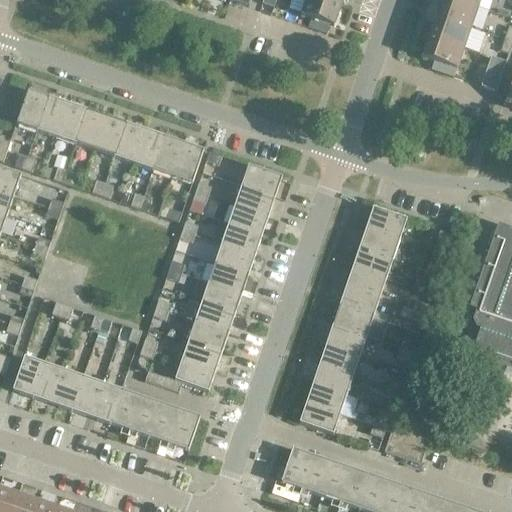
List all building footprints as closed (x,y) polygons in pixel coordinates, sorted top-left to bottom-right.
[(250,0),(227,0),(227,1),(248,8),(250,0)] [(276,0),(263,0),(262,5),(273,9),(276,0)] [(340,7),(320,0),(305,0),(300,16),(333,28),(340,7)] [(477,9),(451,0),(441,0),(436,17),(470,29),(477,9)] [(479,0),(451,0),(477,9),(479,0)] [(470,29),(436,17),(429,38),(463,49),(470,29)] [(463,49),(429,38),(421,59),(455,71),(463,49)] [(511,44),(511,43),(504,41),(500,53),(508,56),(511,44)] [(489,60),(480,88),(495,93),(505,66),(489,60)] [(511,81),(503,106),(511,109),(511,81)] [(47,99),(27,92),(16,126),(36,133),(47,99)] [(67,106),(47,99),(36,133),(55,140),(67,106)] [(86,113),(67,106),(55,140),(74,146),(86,113)] [(105,119),(86,113),(74,146),(94,153),(105,119)] [(125,126),(105,119),(94,153),(113,159),(125,126)] [(144,132),(125,126),(113,159),(132,166),(144,132)] [(163,139),(144,132),(132,166),(152,173),(163,139)] [(0,137),(0,164),(2,165),(11,141),(0,137)] [(182,146),(163,139),(152,173),(171,179),(182,146)] [(417,140),(411,158),(422,162),(428,144),(417,140)] [(203,152),(182,146),(171,179),(191,186),(203,152)] [(221,159),(208,154),(205,164),(218,168),(221,159)] [(18,156),(14,169),(23,172),(27,159),(18,156)] [(56,156),(52,168),(57,170),(62,171),(65,159),(56,156)] [(35,162),(27,159),(23,172),(31,175),(35,162)] [(281,179),(247,168),(240,188),(274,200),(281,179)] [(20,177),(0,170),(0,193),(13,198),(20,177)] [(57,170),(53,182),(61,185),(65,172),(62,171),(57,170)] [(74,175),(65,172),(61,185),(70,188),(74,175)] [(95,183),(91,195),(100,198),(104,186),(95,183)] [(210,190),(198,185),(195,194),(207,198),(210,190)] [(113,189),(104,186),(100,198),(108,201),(113,189)] [(274,200),(240,188),(234,207),(267,219),(274,200)] [(13,198),(0,193),(0,214),(6,217),(13,198)] [(207,198),(195,194),(192,202),(204,207),(207,198)] [(134,196),(130,208),(138,211),(143,199),(134,196)] [(151,202),(143,199),(138,211),(147,214),(151,202)] [(51,201),(48,209),(60,214),(63,205),(51,201)] [(267,219),(234,207),(227,227),(261,238),(267,219)] [(60,214),(48,209),(45,218),(57,222),(60,214)] [(372,210),(370,217),(365,231),(399,242),(406,222),(372,210)] [(169,211),(165,221),(178,225),(181,216),(169,211)] [(197,228),(185,224),(182,233),(194,237),(197,228)] [(511,229),(497,225),(496,230),(491,232),(487,244),(489,249),(487,257),(482,259),(478,271),(480,276),(477,284),(473,287),(469,299),(471,303),(469,308),(476,310),(472,321),(475,328),(480,329),(470,356),(475,358),(477,362),(489,367),(494,364),(502,367),(505,372),(511,374),(511,229)] [(261,238),(227,227),(221,246),(254,257),(261,238)] [(399,242),(365,231),(358,250),(392,261),(399,242)] [(194,237),(182,233),(179,241),(191,245),(194,237)] [(451,237),(439,233),(436,242),(448,247),(451,237)] [(38,240),(35,248),(47,252),(50,244),(38,240)] [(254,257),(221,246),(214,266),(248,277),(254,257)] [(47,252),(35,248),(32,257),(44,261),(47,252)] [(392,261),(358,250),(352,269),(386,281),(392,261)] [(184,267),(171,263),(168,272),(181,276),(184,267)] [(428,264),(425,273),(438,277),(441,268),(428,264)] [(248,277),(214,266),(207,285),(241,297),(248,277)] [(386,281),(352,269),(345,288),(379,300),(386,281)] [(181,276),(168,272),(165,280),(178,285),(181,276)] [(438,277),(425,273),(422,281),(435,285),(438,277)] [(24,278),(21,287),(34,291),(37,283),(24,278)] [(241,297),(207,285),(201,305),(234,316),(241,297)] [(34,291),(21,287),(19,296),(31,300),(34,291)] [(379,300),(345,288),(339,308),(372,320),(379,300)] [(170,306),(158,302),(155,310),(168,315),(170,306)] [(415,303),(412,311),(424,315),(427,307),(415,303)] [(64,307),(55,304),(51,317),(60,320),(64,307)] [(234,316),(201,305),(194,324),(228,335),(234,316)] [(72,310),(64,307),(60,320),(68,323),(72,310)] [(372,320),(339,308),(332,328),(366,339),(372,320)] [(168,315),(155,310),(152,319),(165,323),(168,315)] [(424,315),(412,311),(409,320),(422,324),(424,315)] [(24,322),(11,317),(8,326),(21,330),(24,322)] [(103,320),(94,318),(90,330),(98,333),(103,320)] [(111,323),(103,320),(98,333),(107,336),(111,323)] [(228,335),(194,324),(188,343),(221,355),(228,335)] [(21,330),(8,326),(5,334),(18,339),(21,330)] [(366,339),(332,328),(325,347),(359,359),(366,339)] [(141,333),(132,330),(127,343),(137,346),(141,333)] [(157,345),(145,340),(142,349),(154,353),(157,345)] [(401,342),(399,350),(411,355),(414,346),(401,342)] [(221,355),(188,343),(181,362),(215,374),(221,355)] [(359,359),(325,347),(319,366),(352,378),(359,359)] [(154,353),(142,349),(139,358),(151,362),(154,353)] [(411,355),(399,350),(396,359),(408,363),(411,355)] [(0,356),(0,366),(8,369),(10,360),(0,356)] [(44,366),(23,359),(13,388),(12,393),(32,400),(44,366)] [(215,374),(181,362),(174,383),(148,374),(144,384),(178,395),(182,385),(208,394),(215,374)] [(63,373),(44,366),(32,400),(52,406),(63,373)] [(352,378),(319,366),(312,386),(346,397),(352,378)] [(82,379),(63,373),(52,406),(71,413),(82,379)] [(102,386),(82,379),(71,413),(90,420),(102,386)] [(388,380),(385,389),(398,393),(401,385),(388,380)] [(121,392),(102,386),(90,420),(109,426),(121,392)] [(346,397),(312,386),(305,405),(339,416),(346,397)] [(398,393),(385,389),(382,398),(395,402),(398,393)] [(159,406),(121,392),(109,426),(148,439),(159,406)] [(339,416),(305,405),(299,425),(332,437),(339,416)] [(199,419),(159,406),(148,439),(188,453),(199,419)] [(375,419),(372,428),(385,432),(388,423),(375,419)] [(431,433),(395,420),(383,454),(420,467),(431,433)] [(385,432),(372,428),(369,436),(382,440),(385,432)] [(331,465),(292,451),(280,485),(320,498),(331,465)] [(370,478),(331,465),(320,498),(358,511),(370,478)] [(401,511),(409,491),(370,478),(358,511),(360,511),(401,511)] [(12,511),(18,496),(0,490),(0,511),(12,511)] [(445,511),(448,504),(409,491),(401,511),(445,511)] [(34,511),(37,503),(18,496),(12,511),(34,511)] [(55,511),(57,510),(37,503),(34,511),(55,511)]
